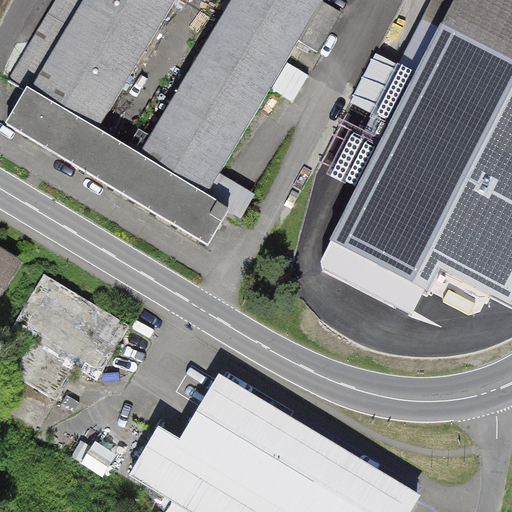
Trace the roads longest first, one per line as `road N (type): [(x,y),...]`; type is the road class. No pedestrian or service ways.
road 1 (secondary): [(492,391),(422,401),(350,386),(280,355),(0,187)]
road 2 (unclassified): [(492,391),(498,444),(491,511)]
